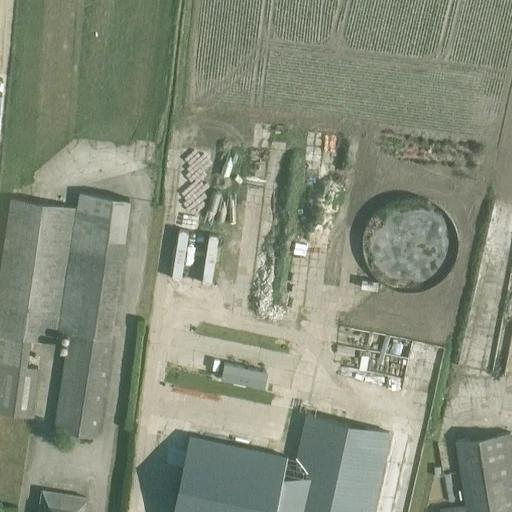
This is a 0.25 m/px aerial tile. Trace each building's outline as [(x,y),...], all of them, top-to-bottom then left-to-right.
[(40,367),(23,365),(27,339),(55,343),(57,329),(77,332),(62,431),(95,436),(110,336),(129,199),(80,192),(78,207),(12,198),(0,279),(0,411),(34,416),(40,367)] [(371,511),(389,431),(308,414),(286,511),(371,511)] [(440,511),(511,511),(511,436),(511,432),(456,441),(466,504),(440,509),(440,511)] [(191,435),(174,511),(275,511),(288,456),(191,435)] [(83,511),(86,497),(43,490),(39,511),(83,511)]
